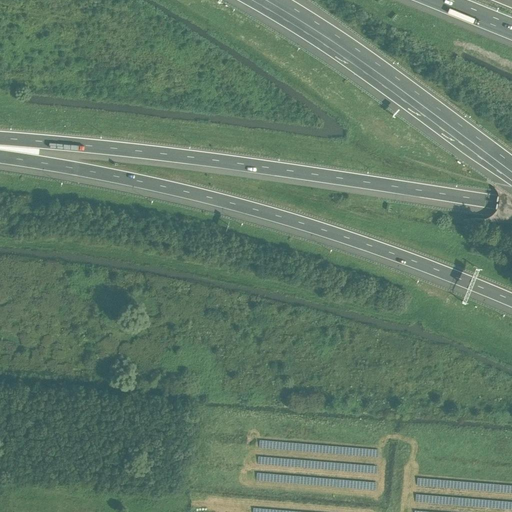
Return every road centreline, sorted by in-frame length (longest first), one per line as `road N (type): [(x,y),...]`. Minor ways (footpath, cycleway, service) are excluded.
road 1 (motorway): [(0,152),(270,213),(511,300)]
road 2 (motorway): [(0,138),(511,204)]
road 3 (motorway): [(277,0),(511,164)]
